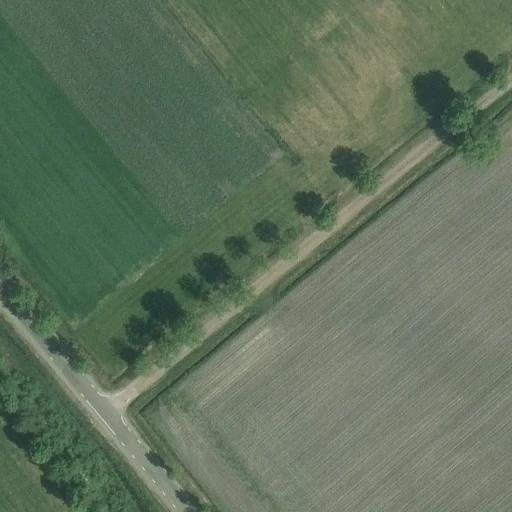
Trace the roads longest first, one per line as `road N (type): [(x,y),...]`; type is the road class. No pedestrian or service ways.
road 1 (track): [(511,77),(102,415)]
road 2 (unclassified): [(176,511),(0,291)]
